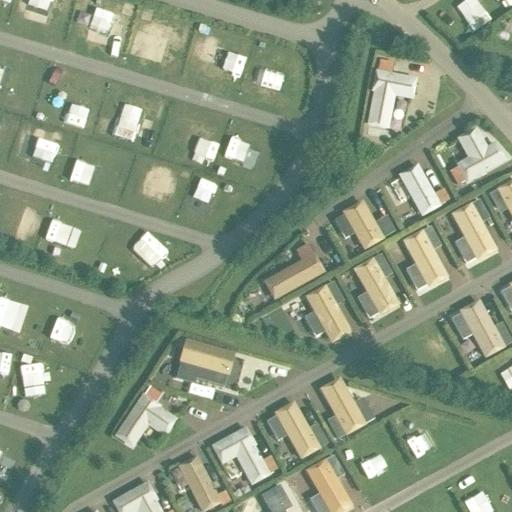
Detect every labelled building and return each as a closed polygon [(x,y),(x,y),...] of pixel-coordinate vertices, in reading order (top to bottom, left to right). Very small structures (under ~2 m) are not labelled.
[(417,79),(391,74),(393,63),(379,60),(377,72),(375,71),(370,93),(373,94),(366,127),(388,131),(395,98),(413,102),(417,79)] [(455,165),(457,168),(450,173),(456,185),(464,181),(467,185),(506,162),(499,148),(495,142),(486,147),(476,128),(456,140),(467,159),(455,165)] [(443,189),(433,195),(417,165),(398,176),(421,218),(441,207),(439,205),(449,200),(443,189)] [(160,396),(149,388),(116,437),(122,442),(123,440),(132,446),(147,425),(164,437),(174,421),(165,415),(163,416),(160,414),(161,412),(157,409),(158,408),(154,405),(160,396)] [(270,457),(262,461),(258,455),(255,448),(256,447),(246,427),(211,447),(222,466),(236,459),(251,487),(270,476),(269,474),(277,470),(270,457)] [(179,468),(201,511),(204,511),(219,504),(215,496),(213,493),(211,494),(207,485),(209,485),(196,461),(190,465),(189,463),(179,468)] [(172,511),(169,511),(161,511),(156,503),(158,502),(147,482),(112,502),(117,511),(172,511)] [(225,492),(215,496),(219,504),(220,507),(230,503),(225,492)]
